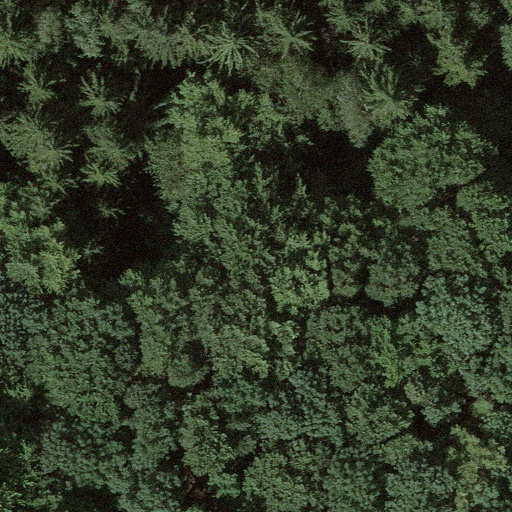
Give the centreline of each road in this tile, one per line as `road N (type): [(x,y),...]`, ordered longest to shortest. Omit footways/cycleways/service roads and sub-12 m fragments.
road 1 (track): [(511,266),(340,340),(190,390),(0,403)]
road 2 (track): [(511,51),(204,33)]
